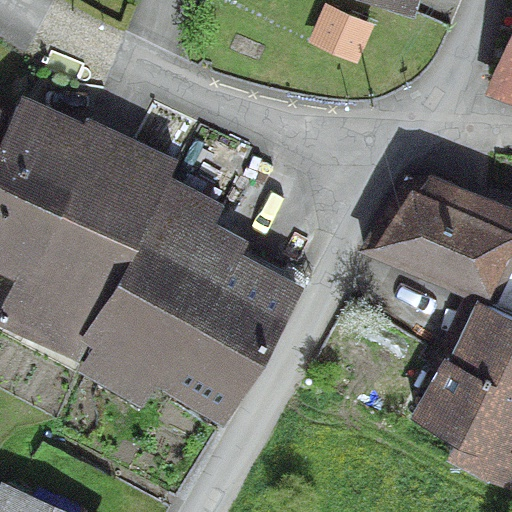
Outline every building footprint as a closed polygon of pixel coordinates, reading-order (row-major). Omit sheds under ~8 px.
[(374,0),(401,11),(404,0),(374,0)] [(354,35),(362,14),(336,3),(327,24),(354,35)] [(511,35),(493,86),(511,93),(511,35)] [(0,324),(78,362),(91,336),(88,334),(164,184),(13,108),(0,136),(0,260),(17,269),(0,305),(0,324)] [(373,255),(499,309),(511,279),(511,218),(407,174),(373,255)] [(167,183),(164,184),(88,334),(91,336),(95,338),(82,367),(127,394),(143,368),(222,418),(294,291),(196,240),(214,208),(167,183)] [(511,327),(478,312),(421,436),(511,477),(511,327)] [(63,511),(14,488),(1,511),(63,511)]
